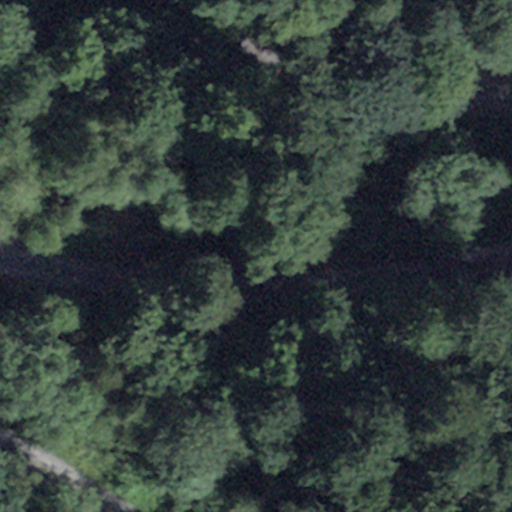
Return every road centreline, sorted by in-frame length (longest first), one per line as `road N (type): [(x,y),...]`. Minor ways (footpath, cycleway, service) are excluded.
road 1 (track): [(0,265),(157,288),(315,292),(397,286),(511,254)]
road 2 (track): [(511,98),(409,98),(336,86),(238,56),(116,0)]
road 3 (track): [(111,511),(0,444)]
